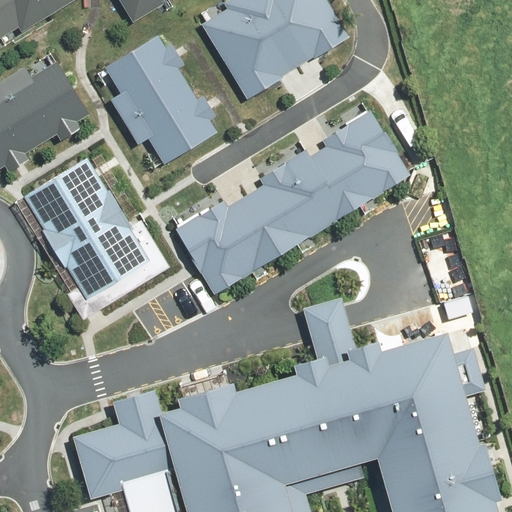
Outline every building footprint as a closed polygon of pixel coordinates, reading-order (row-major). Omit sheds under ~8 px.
[(0,0),(0,45),(76,0),(0,0)] [(118,0),(129,17),(157,0),(118,0)] [(239,0),(242,4),(212,22),(257,97),(353,40),(328,0),(239,0)] [(223,139),(164,42),(115,71),(131,97),(122,102),(150,147),(158,142),(173,168),(223,139)] [(98,124),(59,60),(0,95),(0,175),(3,180),(98,124)] [(171,228),(211,294),(406,177),(367,112),(171,228)] [(159,263),(97,160),(33,198),(96,302),(159,263)] [(105,490),(110,511),(309,511),(304,492),(378,472),(388,511),(502,511),(453,330),(165,408),(159,386),(107,400),(112,420),(72,431),(90,494),(105,490)]
